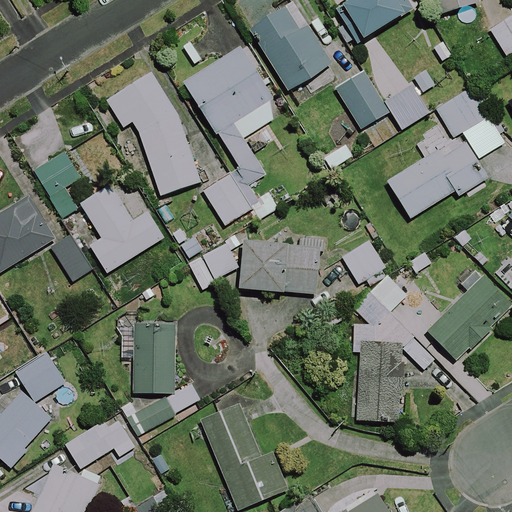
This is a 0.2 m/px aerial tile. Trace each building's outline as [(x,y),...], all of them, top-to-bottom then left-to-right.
[(412,14),(403,0),(337,0),(342,8),(362,42),(412,14)] [(478,4),(476,0),(432,0),(438,17),(478,4)] [(290,21),(284,12),(250,33),(287,95),(331,68),(299,16),(290,21)] [(511,55),(511,18),(488,36),(506,60),(511,55)] [(228,175),(251,211),(259,222),(277,210),(267,195),(256,202),(247,188),(265,176),(242,141),(276,119),(267,104),(272,100),(239,50),(183,86),(237,170),(228,175)] [(427,71),(411,81),(421,97),(437,88),(427,71)] [(387,116),(382,106),(362,74),(335,91),(360,132),(387,116)] [(166,95),(160,79),(108,98),(120,130),(134,125),(162,199),(200,184),(166,95)] [(411,88),(384,105),(389,114),(400,133),(428,116),(411,88)] [(486,110),(473,88),(435,112),(453,140),(471,129),(482,146),(501,134),(486,110)] [(486,181),(464,144),(449,153),(446,149),(387,184),(408,221),(456,193),(458,198),(486,181)] [(67,156),(51,165),(34,174),(60,223),(77,214),(64,189),(80,181),(67,156)] [(251,211),(228,175),(202,192),(225,228),(251,211)] [(132,224),(110,188),(80,207),(101,241),(89,249),(106,276),(163,241),(147,214),(132,224)] [(0,275),(53,242),(26,199),(0,215),(0,275)] [(92,272),(71,238),(51,250),(72,284),(92,272)] [(384,269),(368,242),(341,259),(357,286),(384,269)] [(320,250),(243,245),(240,292),(316,297),(320,250)] [(237,270),(225,247),(188,267),(200,289),(237,270)] [(511,310),(483,280),(427,334),(457,364),(511,310)] [(389,314),(406,298),(389,281),(356,314),(365,323),(356,331),(360,359),(357,423),(397,425),(400,351),(411,339),(389,314)] [(173,396),(174,330),(121,330),(121,361),(133,361),(133,395),(173,396)] [(436,363),(414,340),(401,353),(423,376),(436,363)] [(13,372),(24,393),(1,417),(0,416),(0,461),(7,469),(10,471),(26,453),(24,451),(48,426),(53,421),(35,404),(64,385),(48,356),(13,372)] [(167,398),(135,415),(145,434),(177,417),(176,415),(199,402),(191,387),(168,399),(167,398)] [(262,459),(241,409),(201,425),(237,511),(291,490),(276,454),(262,459)] [(106,426),(104,422),(64,446),(79,471),(113,451),(118,459),(133,450),(115,420),(106,426)] [(0,510),(0,511),(88,511),(103,482),(83,472),(80,478),(54,466),(38,499),(12,486),(0,510)] [(389,511),(376,490),(340,511),(389,511)] [(159,511),(152,500),(133,511),(159,511)]
